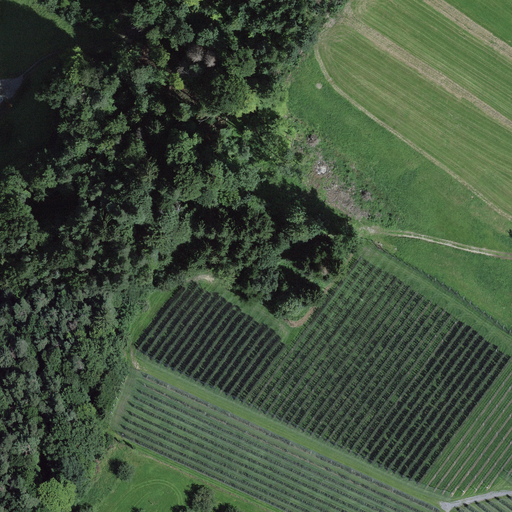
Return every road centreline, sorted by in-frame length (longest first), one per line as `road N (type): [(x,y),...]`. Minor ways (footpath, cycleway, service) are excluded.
road 1 (track): [(169,0),(76,71),(0,308)]
road 2 (track): [(0,108),(59,53),(105,43)]
